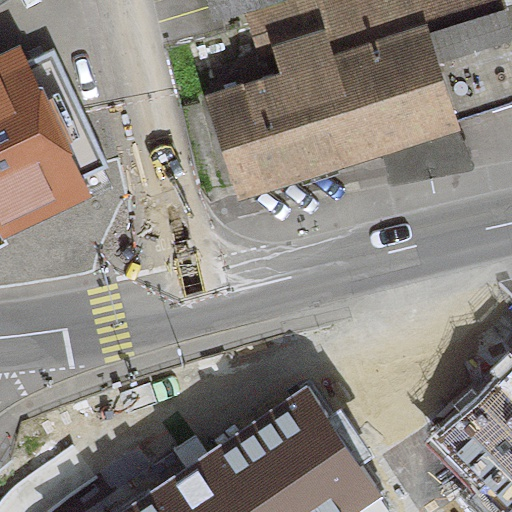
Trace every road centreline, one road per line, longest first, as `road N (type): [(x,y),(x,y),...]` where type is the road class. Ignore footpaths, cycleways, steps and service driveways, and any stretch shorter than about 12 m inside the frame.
road 1 (residential): [(128,0),(204,297)]
road 2 (secondary): [(204,297),(500,224)]
road 3 (secondary): [(0,334),(204,297)]
